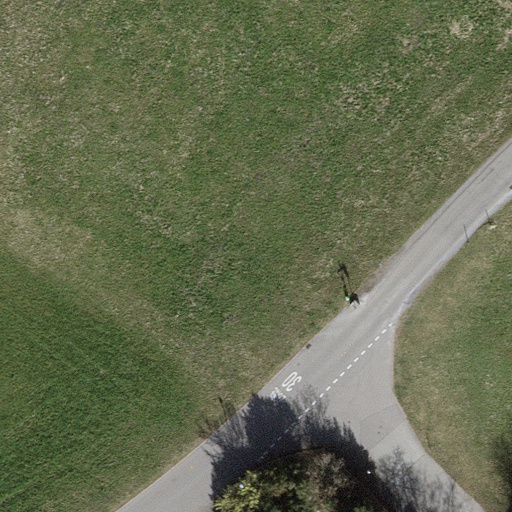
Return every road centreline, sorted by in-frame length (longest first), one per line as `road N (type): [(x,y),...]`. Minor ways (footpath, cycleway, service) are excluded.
road 1 (residential): [(317,369),(511,168)]
road 2 (residential): [(160,511),(317,369)]
road 3 (residential): [(446,511),(317,369)]
